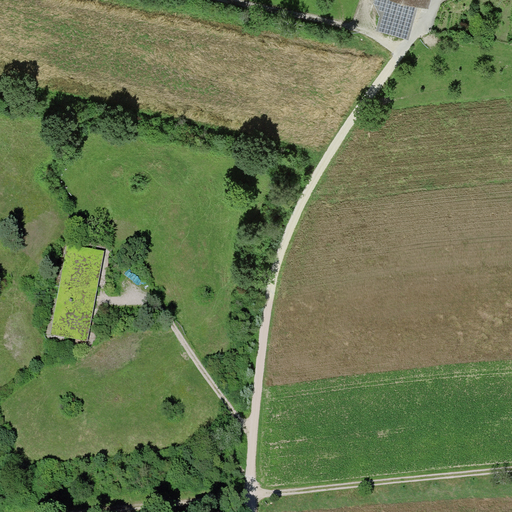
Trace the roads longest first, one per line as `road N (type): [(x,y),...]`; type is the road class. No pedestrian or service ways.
road 1 (track): [(401,51),(316,173),(272,278),(252,511)]
road 2 (track): [(511,466),(251,496)]
road 3 (track): [(96,292),(114,302),(133,288),(150,301),(231,411),(254,429)]
road 4 (track): [(401,51),(345,23),(227,0)]
road 5 (track): [(101,511),(251,496)]
